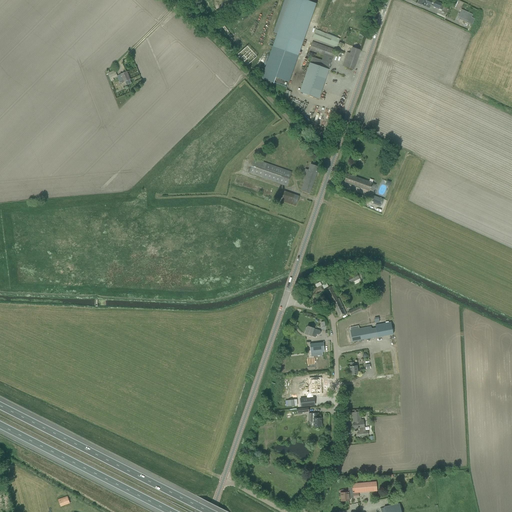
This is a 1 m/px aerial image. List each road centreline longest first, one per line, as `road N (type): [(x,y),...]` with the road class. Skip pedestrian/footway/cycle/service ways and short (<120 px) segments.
road 1 (tertiary): [(285,303),(389,0)]
road 2 (unclassified): [(301,511),(327,475),(336,437),(334,325),(329,314),(285,303)]
road 3 (motorway): [(208,511),(0,403)]
road 4 (motorway): [(0,424),(173,511)]
road 5 (tertiary): [(223,479),(285,303)]
road 6 (track): [(330,168),(213,41)]
